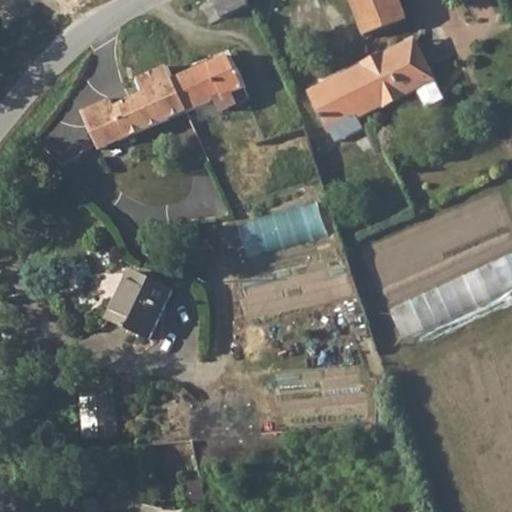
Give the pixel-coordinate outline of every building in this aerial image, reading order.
[(217,0),(226,19),(250,11),(254,10),(249,0),(217,0)] [(352,0),(368,35),(410,17),(402,0),(352,0)] [(418,39),(346,75),(369,118),(422,90),(431,107),(448,99),(418,39)] [(274,41),(267,45),(278,73),(286,69),(274,41)] [(265,79),(278,73),(267,45),(232,59),(244,89),(265,79)] [(220,111),(248,98),(244,89),(232,59),(231,57),(177,83),(187,113),(214,102),(220,111)] [(150,95),(177,83),(171,67),(142,80),(150,95)] [(309,93),(336,143),(362,130),(358,122),(369,118),(346,75),(309,93)] [(265,79),(244,89),(248,98),(269,89),(265,79)] [(187,113),(177,83),(150,95),(118,109),(113,100),(85,112),(103,149),(187,113)] [(97,205),(118,195),(96,150),(75,160),(97,205)] [(254,261),(332,235),(321,204),(244,229),(254,261)] [(408,339),(511,296),(511,258),(394,307),(408,339)] [(126,300),(120,297),(110,320),(147,337),(171,288),(140,274),(126,300)] [(119,393),(84,394),(86,438),(120,438),(119,393)] [(258,400),(208,405),(211,430),(261,425),(258,400)]
